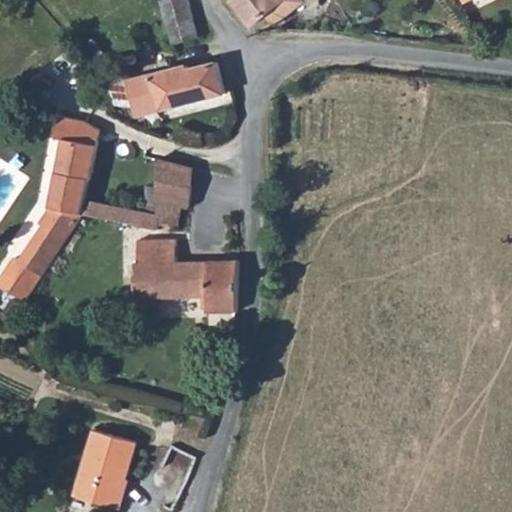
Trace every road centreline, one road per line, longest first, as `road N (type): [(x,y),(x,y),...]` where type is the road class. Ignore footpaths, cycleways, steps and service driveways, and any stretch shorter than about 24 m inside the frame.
road 1 (unclassified): [(204,511),(263,287),(253,101),(261,68)]
road 2 (unclassified): [(261,68),(303,50),(511,66)]
road 3 (track): [(255,152),(204,155),(148,139),(59,66)]
